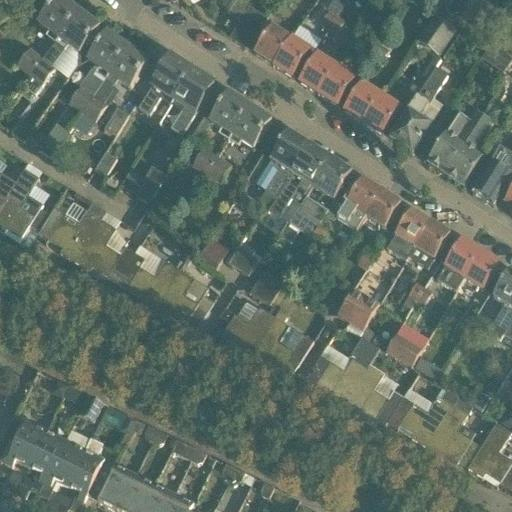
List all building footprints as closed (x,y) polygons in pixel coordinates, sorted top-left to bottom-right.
[(57,45),(79,15),(59,0),(58,0),(39,25),(51,35),(49,38),(57,45)] [(426,0),(446,14),(453,5),(452,4),(455,0),(426,0)] [(453,5),(446,14),(477,37),(484,27),(453,5)] [(268,22),(249,10),(240,25),(259,36),(268,22)] [(439,60),(461,28),(439,12),(416,44),(439,60)] [(43,62),(31,78),(23,88),(36,98),(56,72),(52,70),(69,48),(80,57),(100,31),(79,15),(57,45),(43,62)] [(328,34),(337,20),(328,15),(320,28),(328,34)] [(328,34),(336,39),(345,25),(337,20),(328,34)] [(271,31),(255,56),(274,69),(290,43),(271,31)] [(70,107),(84,116),(129,51),(106,36),(88,63),(102,72),(100,75),(88,95),(81,90),(70,107)] [(388,38),(382,48),(373,62),(381,67),(397,43),(388,38)] [(293,81),(310,55),(290,43),(274,69),(293,81)] [(365,57),(373,62),(382,48),(374,43),(365,57)] [(97,124),(108,108),(110,109),(119,94),(115,91),(119,84),(131,92),(149,65),(129,51),(84,116),(97,124)] [(31,78),(43,62),(31,53),(19,69),(31,78)] [(299,85),(319,97),(335,72),(316,59),(299,85)] [(162,102),(172,108),(193,74),(171,60),(140,110),(152,118),(162,102)] [(511,63),(499,90),(511,95),(511,63)] [(420,123),(438,96),(449,79),(437,70),(429,83),(389,142),(391,144),(392,143),(391,142),(392,140),(399,144),(397,147),(412,157),(430,129),(420,123)] [(354,84),(335,72),(319,97),(338,110),(354,84)] [(193,74),(172,108),(182,114),(172,130),(183,136),(215,88),(193,74)] [(345,114),(364,126),(380,100),(361,88),(345,114)] [(230,142),(250,110),(228,96),(210,125),(224,133),(221,137),(230,142)] [(399,112),(380,100),(364,126),(383,138),(399,112)] [(272,124),(250,110),(230,142),(237,147),(240,144),(254,152),(272,124)] [(116,139),(128,119),(117,112),(105,132),(116,139)] [(446,178),(478,131),(485,120),(475,114),(468,124),(460,119),(428,166),(446,178)] [(485,120),(478,131),(446,178),(465,191),(483,162),(473,155),(493,126),(485,120)] [(310,149),(310,148),(309,150),(303,147),(304,145),(289,135),(271,164),(282,171),(260,205),(270,211),(276,201),(278,202),(310,149)] [(307,201),(313,191),(331,162),(316,153),(315,154),(310,151),(311,149),(310,149),(278,202),(288,208),(297,195),(306,201),(307,200),(307,201)] [(194,169),(208,177),(218,161),(204,153),(194,169)] [(106,155),(95,174),(106,180),(117,162),(106,155)] [(494,209),(511,179),(511,158),(509,162),(501,174),(490,168),(472,195),(494,209)] [(214,193),(220,184),(222,186),(232,169),(218,161),(208,177),(196,196),(200,198),(206,188),(214,193)] [(345,173),(346,171),(331,162),(313,191),(323,197),(317,207),(307,201),(307,200),(306,201),(289,228),(307,239),(306,248),(312,239),(321,245),(329,232),(321,227),(352,176),(351,175),(350,177),(345,173)] [(137,199),(149,207),(166,180),(153,172),(137,199)] [(39,237),(47,225),(51,219),(40,213),(43,209),(29,200),(40,182),(25,173),(16,188),(0,212),(0,235),(5,238),(7,234),(22,243),(30,230),(39,237)] [(0,212),(16,188),(1,178),(0,180),(0,212)] [(366,220),(382,195),(363,182),(354,197),(351,195),(344,206),(347,208),(338,222),(357,234),(365,222),(366,220)] [(384,233),(386,231),(401,207),(382,195),(366,220),(365,222),(384,233)] [(55,212),(51,219),(47,225),(39,237),(39,238),(63,253),(60,257),(75,266),(102,225),(86,215),(76,231),(63,224),(66,218),(55,212)] [(412,213),(411,214),(388,251),(408,264),(410,260),(431,225),(412,213)] [(92,272),(117,287),(135,258),(125,252),(121,259),(106,250),(116,234),(102,225),(75,266),(90,276),(92,272)] [(431,225),(410,260),(429,272),(450,238),(431,225)] [(465,281),(480,256),(461,244),(446,269),(437,283),(456,295),(465,281)] [(243,245),(239,251),(229,268),(249,281),(260,264),(252,259),(255,252),(243,245)] [(138,306),(153,316),(180,274),(140,249),(135,258),(117,287),(141,302),(138,306)] [(375,260),(367,255),(358,269),(367,274),(375,260)] [(500,268),(480,256),(465,281),(467,282),(461,292),(477,302),(483,292),(484,293),(500,268)] [(186,331),(194,317),(200,309),(185,300),(195,283),(180,274),(153,316),(168,325),(170,321),(186,331)] [(511,275),(510,274),(494,302),(505,308),(499,318),(498,317),(488,335),(493,338),(502,343),(510,328),(511,329),(511,275)] [(282,291),(283,290),(263,278),(251,298),(271,310),(282,291)] [(415,304),(417,305),(425,292),(417,286),(403,307),(411,312),(415,304)] [(381,308),(355,292),(339,319),(365,335),(381,308)] [(433,296),(425,292),(417,305),(424,310),(433,296)] [(233,354),(248,363),(279,315),(279,314),(274,311),(270,318),(260,312),(259,315),(246,307),(238,320),(235,319),(230,327),(221,340),(236,349),(233,354)] [(200,309),(194,317),(204,323),(209,315),(200,309)] [(281,311),(279,314),(279,315),(248,363),(263,372),(266,368),(280,377),(288,364),(298,371),(314,346),(283,326),(290,316),(281,311)] [(225,312),(220,321),(230,327),(235,319),(225,312)] [(397,339),(387,355),(411,370),(421,354),(428,343),(404,328),(397,339)] [(344,411),(370,368),(380,352),(362,341),(350,361),(353,363),(345,375),(321,360),(307,381),(331,397),(329,401),(344,411)] [(386,430),(388,427),(403,402),(394,396),(389,404),(375,394),(385,378),(370,368),(344,411),(358,420),(361,416),(375,425),(376,424),(386,430)] [(64,401),(83,410),(88,399),(70,390),(64,401)] [(411,442),(427,452),(458,402),(446,395),(441,404),(437,401),(430,413),(406,397),(403,402),(388,427),(397,433),(400,429),(414,438),(411,442)] [(88,399),(83,410),(84,411),(80,418),(80,419),(89,422),(94,425),(102,407),(88,399)] [(460,464),(469,470),(481,451),(471,444),(457,435),(460,431),(470,415),(472,411),(458,402),(427,452),(441,461),(444,457),(458,466),(460,464)] [(511,433),(511,416),(509,414),(501,426),(511,433)] [(134,434),(140,424),(127,418),(120,433),(131,438),(134,434)] [(29,472),(46,437),(26,427),(16,447),(11,444),(0,465),(13,471),(16,465),(29,472)] [(495,428),(484,446),(481,451),(469,470),(468,472),(483,482),(486,478),(511,494),(511,463),(499,456),(509,440),(511,436),(496,427),(495,428)] [(147,442),(153,445),(158,434),(149,430),(145,438),(147,442)] [(65,446),(39,499),(48,503),(53,494),(51,490),(54,484),(67,491),(91,443),(71,433),(65,446)] [(167,439),(158,434),(153,445),(158,447),(163,446),(167,439)] [(46,437),(29,472),(42,478),(39,484),(35,485),(30,494),(39,499),(65,446),(46,437)] [(91,443),(67,491),(81,497),(78,503),(74,504),(69,511),(81,511),(87,500),(98,505),(116,471),(96,462),(103,449),(91,443)] [(172,455),(191,464),(197,453),(178,444),(172,455)] [(197,453),(191,464),(197,467),(202,465),(206,457),(197,453)] [(230,483),(235,472),(226,468),(223,475),(224,480),(230,483)] [(119,511),(135,480),(128,477),(116,471),(98,505),(98,506),(110,511),(119,511)] [(235,472),(230,483),(236,486),(241,484),(245,477),(235,472)] [(119,511),(143,511),(155,490),(135,480),(119,511)] [(274,491),(265,487),(261,495),(262,499),(268,502),(274,491)] [(167,511),(174,499),(155,490),(143,511),(167,511)] [(174,499),(167,511),(191,511),(193,509),(174,499)]
